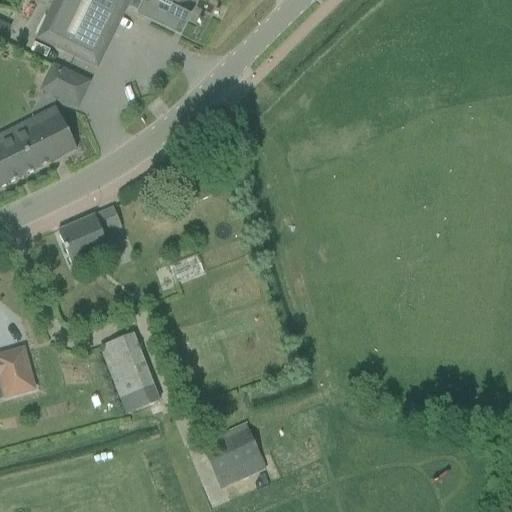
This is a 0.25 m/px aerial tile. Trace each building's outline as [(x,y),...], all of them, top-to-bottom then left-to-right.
[(56,0),(44,26),(36,41),(96,70),(126,8),(138,14),(137,16),(164,29),(165,29),(174,33),(186,7),(187,7),(190,0),(56,0)] [(0,46),(1,46),(10,28),(0,23),(0,46)] [(53,67),(41,92),(58,101),(71,75),(53,67)] [(26,124),(31,132),(0,147),(0,189),(75,152),(58,119),(53,110),(26,124)] [(56,234),(64,252),(71,270),(109,255),(102,238),(120,230),(112,210),(56,234)] [(126,416),(158,404),(132,337),(100,349),(126,416)] [(0,382),(5,399),(32,391),(21,353),(0,358),(0,382)] [(196,444),(210,475),(247,459),(234,427),(196,444)]
